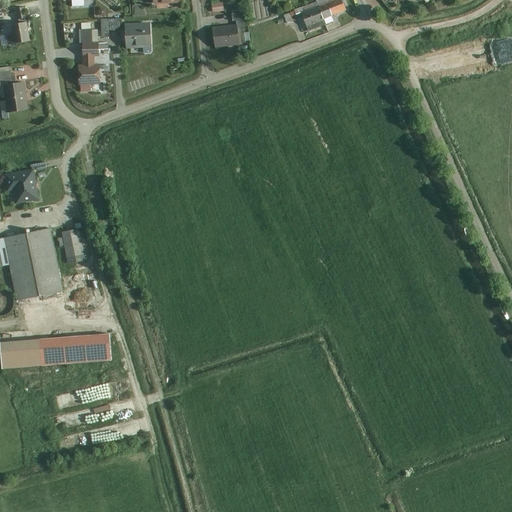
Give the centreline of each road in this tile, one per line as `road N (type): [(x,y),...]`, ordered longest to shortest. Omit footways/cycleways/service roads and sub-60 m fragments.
road 1 (unclassified): [(398,35),(511,297)]
road 2 (residential): [(46,0),(57,99),(79,122),(94,125),(210,80)]
road 3 (residential): [(210,80),(372,23)]
